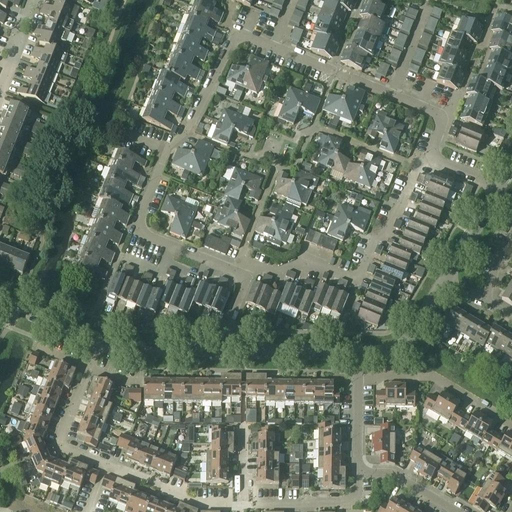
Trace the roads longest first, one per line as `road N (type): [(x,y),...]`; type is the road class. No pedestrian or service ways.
road 1 (residential): [(417,166),(390,228),(371,243),(353,280),(300,261),(282,274),(256,266),(243,275)]
road 2 (residential): [(234,271),(136,231),(166,148),(182,132)]
road 3 (residential): [(511,425),(431,377),(358,380)]
road 4 (residential): [(182,132),(236,31),(274,45)]
road 5 (residential): [(105,465),(193,502),(242,504)]
road 6 (residential): [(87,368),(57,445),(105,465)]
road 7 (unclassified): [(227,352),(359,353)]
road 8 (unclassified): [(99,341),(131,351),(227,352)]
